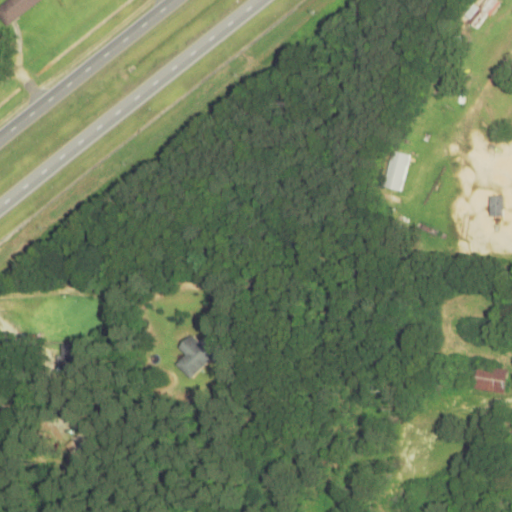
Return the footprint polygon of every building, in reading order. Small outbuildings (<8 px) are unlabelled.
[(7,0),(0,5),(0,19),(5,27),(43,1),(42,0),(7,0)] [(383,188),(402,192),(410,156),(391,151),(383,188)] [(218,351),(205,338),(199,343),(190,335),(178,348),(186,356),(176,365),(190,379),(218,351)] [(60,345),(60,366),(79,366),(79,345),(60,345)] [(504,394),(508,370),(476,365),(472,390),(504,394)]
